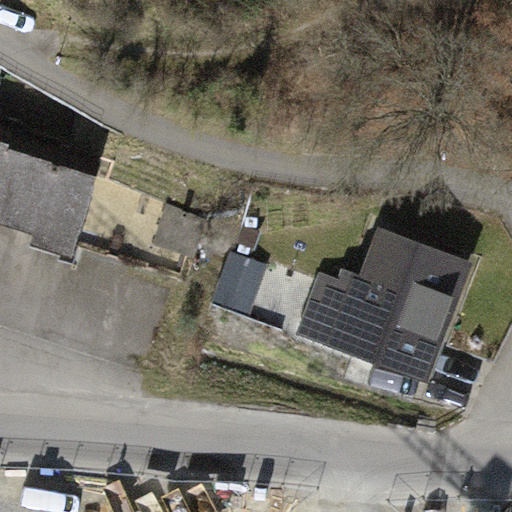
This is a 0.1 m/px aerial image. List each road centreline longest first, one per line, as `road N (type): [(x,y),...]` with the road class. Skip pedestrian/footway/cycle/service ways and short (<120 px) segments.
road 1 (track): [(14,55),(241,169),(377,190),(511,198)]
road 2 (residential): [(0,431),(511,465)]
road 3 (track): [(14,55),(248,48),(360,0)]
